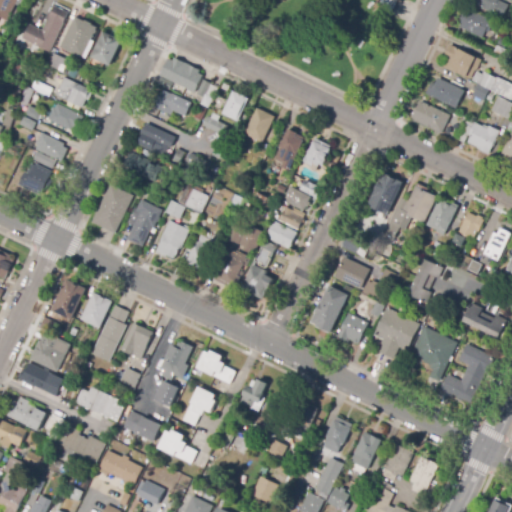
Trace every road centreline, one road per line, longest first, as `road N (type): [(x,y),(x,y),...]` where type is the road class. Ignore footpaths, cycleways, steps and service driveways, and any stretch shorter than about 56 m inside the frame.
road 1 (tertiary): [(56,240),(483,448)]
road 2 (residential): [(109,0),(511,196)]
road 3 (residential): [(435,0),(270,343)]
road 4 (residential): [(171,0),(56,240)]
road 5 (tertiary): [(511,387),(451,511)]
